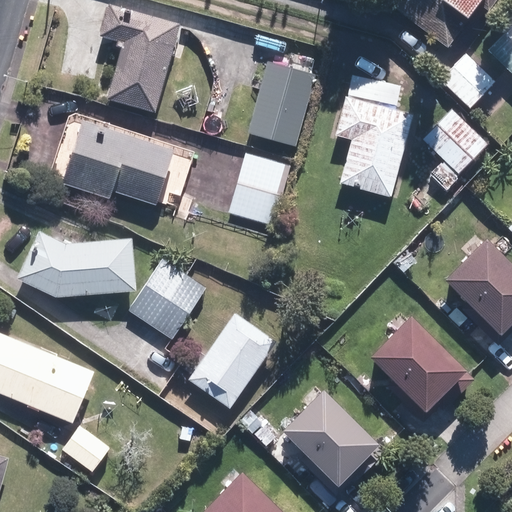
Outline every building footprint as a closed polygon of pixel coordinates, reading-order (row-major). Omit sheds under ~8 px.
[(391,0),(389,3),(447,44),(477,2),(490,11),(497,0),(391,0)] [(113,97),(159,110),(183,24),(115,4),(106,35),(128,41),(113,97)] [(511,37),(498,52),(511,66),(511,37)] [(444,80),(476,111),(500,85),(468,54),(444,80)] [(319,73),(272,60),(253,129),(300,142),(319,73)] [(348,184),(397,198),(420,117),(354,98),(343,137),(360,141),(348,184)] [(447,159),(416,191),(430,205),(489,144),(454,110),(426,138),(447,159)] [(116,187),(161,202),(179,148),(88,118),(68,179),(114,195),(116,187)] [(232,209),(276,222),(293,164),(248,152),(232,209)] [(19,275),(58,293),(138,287),(135,235),(68,240),(40,228),(19,275)] [(430,282),(489,341),(511,318),(511,276),(474,238),(430,282)] [(135,312),(177,340),(211,290),(168,262),(135,312)] [(280,340),(239,311),(193,377),(234,406),(280,340)] [(354,360),(410,416),(449,377),(394,321),(354,360)] [(0,389),(76,421),(97,371),(0,330),(0,389)] [(286,425),(341,480),(381,441),(326,386),(286,425)] [(66,446),(95,469),(112,448),(84,425),(66,446)] [(0,508),(2,509),(14,459),(0,455),(0,508)] [(208,507),(213,511),(289,511),(247,469),(208,507)]
